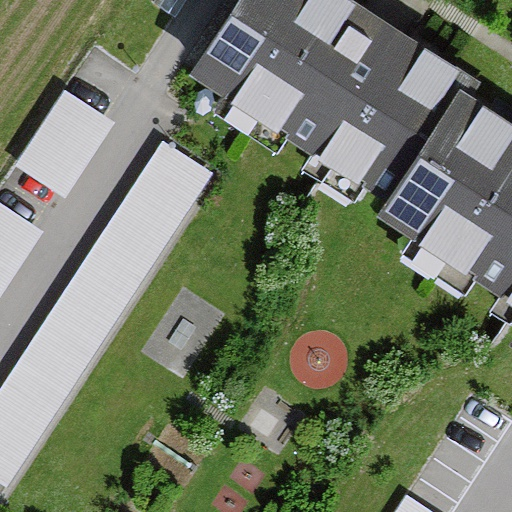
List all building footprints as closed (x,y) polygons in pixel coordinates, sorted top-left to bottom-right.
[(511,86),(385,0),(234,0),(187,70),(511,291),(511,86)] [(18,160),(68,191),(115,115),(65,85),(18,160)] [(158,129),(0,394),(0,472),(17,482),(209,159),(158,129)] [(0,198),(0,300),(1,301),(43,220),(0,198)] [(439,511),(406,491),(392,511),(439,511)]
